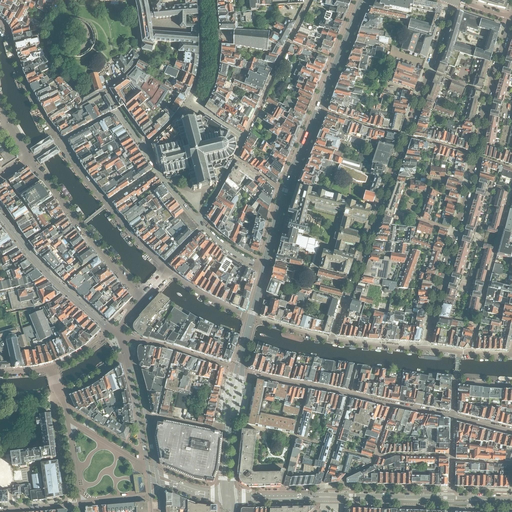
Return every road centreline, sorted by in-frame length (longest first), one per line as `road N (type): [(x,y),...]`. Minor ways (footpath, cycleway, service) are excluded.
road 1 (residential): [(332,339),(452,0)]
road 2 (tertiary): [(264,268),(284,190),(360,7)]
road 3 (residential): [(142,300),(32,159)]
road 4 (residential): [(470,353),(511,185)]
road 5 (residential): [(119,334),(42,266),(0,212)]
road 6 (residential): [(468,181),(511,18)]
road 7 (residential): [(244,138),(309,0)]
road 8 (residential): [(424,348),(455,231)]
